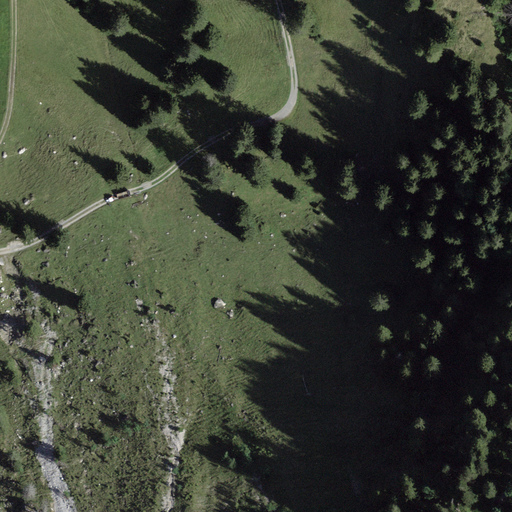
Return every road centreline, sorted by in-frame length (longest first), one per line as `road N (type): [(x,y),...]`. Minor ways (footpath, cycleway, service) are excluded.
road 1 (track): [(280,0),(293,83),(283,113),(0,253)]
road 2 (track): [(0,129),(10,0)]
